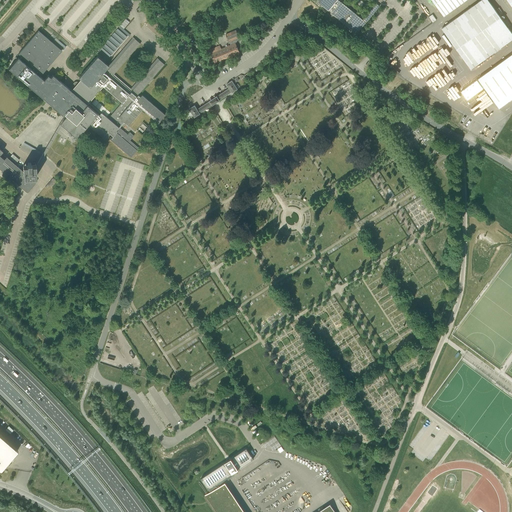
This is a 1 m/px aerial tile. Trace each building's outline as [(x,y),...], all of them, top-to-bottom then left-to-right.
[(374,13),(371,10),(363,20),(345,5),(342,2),(338,0),(320,0),(319,2),(323,5),(322,6),(324,8),(325,6),(332,13),(357,34),(374,13)] [(431,0),(443,16),(465,0),(431,0)] [(511,34),(487,0),(480,0),(442,28),(463,57),(471,68),(497,50),(511,38),(511,34)] [(63,115),(65,113),(65,114),(37,163),(36,165),(36,164),(31,164),(31,163),(23,163),(24,171),(7,157),(6,157),(1,153),(3,151),(0,148),(0,163),(0,164),(0,169),(27,193),(36,182),(30,177),(37,176),(36,171),(39,165),(63,124),(77,137),(88,124),(105,139),(110,134),(113,136),(110,139),(131,157),(137,150),(139,152),(141,150),(130,140),(134,136),(130,132),(128,134),(120,128),(125,122),(129,125),(143,109),(144,110),(158,122),(165,114),(142,95),(140,97),(138,95),(163,65),(164,64),(164,65),(165,64),(157,58),(131,89),(114,74),(139,43),(140,44),(133,37),(109,65),(97,56),(79,77),(82,79),(77,84),(72,91),(53,75),(51,77),(48,75),(44,80),(40,76),(42,74),(62,51),(52,42),(56,37),(53,34),(48,39),(38,30),(19,54),(22,56),(20,59),(18,57),(9,68),(63,115)] [(236,43),(240,41),(236,30),(226,34),(229,42),(231,45),(221,49),(220,45),(217,47),(209,50),(215,63),(240,53),(236,43)] [(511,98),(511,53),(478,78),(499,107),(510,100),(511,98)] [(482,87),(476,78),(460,89),(467,98),(482,87)] [(229,88),(228,89),(217,96),(219,100),(232,92),(232,93),(238,89),(232,80),(232,81),(227,84),(229,88)] [(212,105),(216,103),(219,100),(217,96),(213,98),(209,101),(210,101),(212,105)] [(189,109),(195,117),(200,113),(212,105),(210,101),(197,109),(195,105),(189,109)] [(53,178),(45,187),(47,188),(54,179),(53,178)] [(0,469),(1,469),(2,468),(18,450),(0,434),(0,469)] [(201,478),(211,492),(205,496),(215,511),(243,511),(224,483),(222,484),(220,481),(254,458),(249,452),(247,448),(201,478)]
